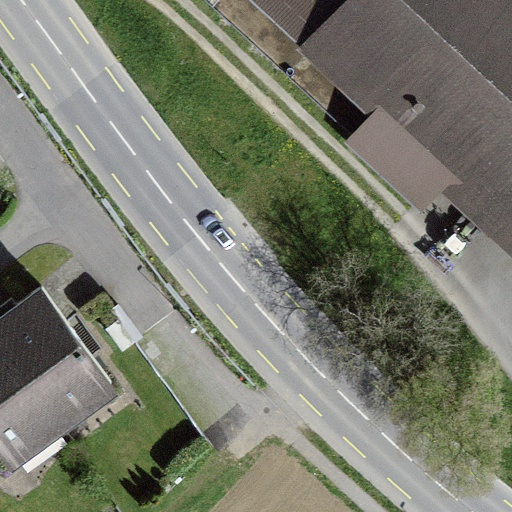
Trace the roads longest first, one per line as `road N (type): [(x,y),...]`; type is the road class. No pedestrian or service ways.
road 1 (primary): [(470,511),(350,403),(212,254),(21,0)]
road 2 (track): [(168,0),(399,222),(511,353)]
road 3 (residential): [(50,189),(209,413)]
